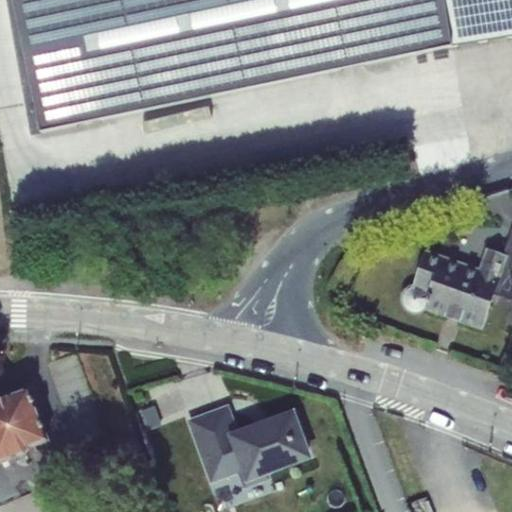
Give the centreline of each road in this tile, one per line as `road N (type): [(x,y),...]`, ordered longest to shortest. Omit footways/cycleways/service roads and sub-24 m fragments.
road 1 (unknown): [(0,19),(8,103),(23,137),(55,162),(105,179),(210,153),(509,106)]
road 2 (unclassified): [(285,347),(285,275),(304,247),(332,226),(511,168)]
road 3 (tertiary): [(0,312),(285,347)]
road 4 (tertiary): [(285,347),(511,423)]
road 5 (unknown): [(0,469),(33,462),(54,440),(65,318)]
